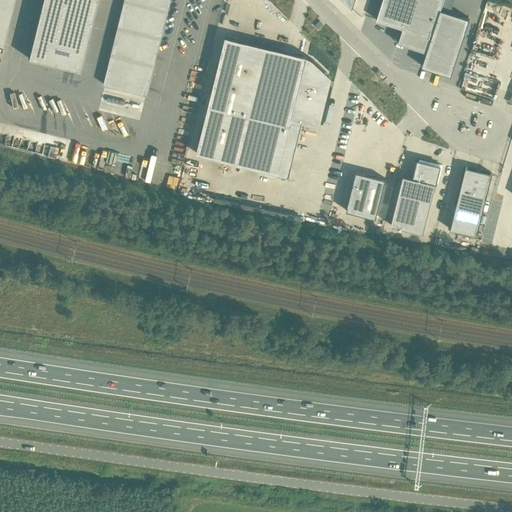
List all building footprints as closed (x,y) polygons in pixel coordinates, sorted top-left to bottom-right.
[(41,0),(27,57),(79,69),(96,0),(41,0)] [(123,0),(104,83),(148,93),(170,0),(123,0)] [(381,0),(376,17),(402,26),(398,40),(426,49),(422,63),(451,73),(469,16),(440,6),(442,0),(381,0)] [(225,34),(196,152),(278,172),(289,174),(303,116),(317,119),(329,73),(327,71),(309,55),(307,54),(225,34)] [(404,173),(391,223),(424,230),(436,181),(437,181),(441,163),(417,157),(413,175),(404,173)] [(466,164),(450,227),(477,233),(493,170),(491,170),(490,172),(467,166),(468,164),(466,164)] [(356,171),(346,210),(377,217),(386,178),(356,171)]
